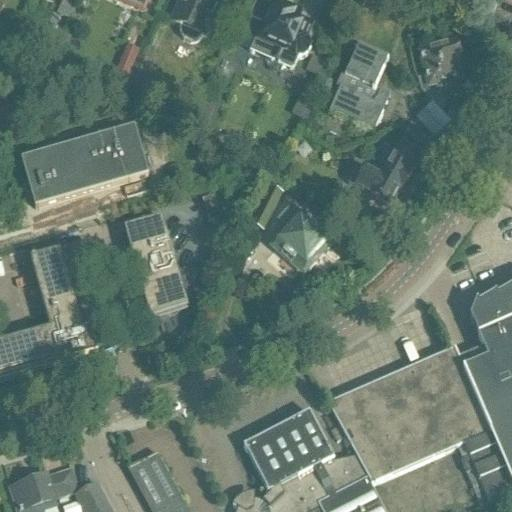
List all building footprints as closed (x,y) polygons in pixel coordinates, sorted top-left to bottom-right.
[(65,0),(58,17),(70,22),(79,0),(65,0)] [(181,30),(180,36),(184,43),(190,46),(197,44),(202,40),(204,41),(221,0),(183,0),(172,26),(181,30)] [(278,57),(282,58),(277,68),(294,74),(299,63),(300,64),(306,62),(310,52),(308,45),(304,44),(310,30),(298,24),(300,20),(273,9),(273,10),(257,3),(249,21),(261,27),(250,55),(256,58),(274,65),(278,57)] [(48,40),(44,50),(56,55),(60,46),(48,40)] [(425,78),(417,80),(420,92),(442,113),(450,105),(447,93),(464,88),(457,65),(461,64),(460,59),(463,57),(461,51),(457,49),(456,46),(451,47),(447,44),(442,46),(440,51),(419,56),(425,78)] [(127,48),(112,85),(125,89),(139,53),(127,48)] [(336,89),(340,91),(330,113),(375,133),(390,99),(374,93),(389,62),(359,48),(345,80),(341,78),(336,89)] [(138,58),(125,90),(138,95),(152,64),(138,58)] [(21,164),(29,189),(36,213),(149,180),(135,132),(21,164)] [(357,169),(348,186),(392,212),(415,171),(394,159),(388,169),(368,173),(367,175),(357,169)] [(232,228),(223,196),(202,201),(212,234),(232,228)] [(303,213),(272,248),(305,277),(334,244),(303,213)] [(125,233),(130,254),(150,322),(187,311),(162,222),(125,233)] [(31,263),(50,333),(0,347),(0,380),(71,360),(72,365),(98,358),(91,333),(84,335),(61,255),(31,263)] [(197,303),(215,298),(212,288),(195,293),(197,303)] [(511,293),(498,302),(496,299),(495,300),(479,310),(478,307),(476,308),(470,323),(488,364),(464,375),(455,354),(453,355),(491,439),(492,439),(511,484),(511,293)] [(461,465),(467,478),(475,474),(489,507),(511,497),(511,484),(492,439),(491,439),(453,355),(328,410),(356,461),(372,489),(457,452),(462,464),(461,465)] [(149,511),(383,511),(372,489),(356,461),(334,465),(333,464),(335,463),(310,416),(244,451),(269,498),(270,497),(271,499),(263,506),(260,504),(258,504),(254,503),(254,496),(248,497),(241,500),(237,502),(235,505),(232,509),(237,511),(187,511),(158,457),(129,475),(149,511)] [(48,481),(12,493),(17,511),(58,511),(59,511),(57,506),(58,506),(58,504),(74,499),(75,500),(79,498),(72,474),(48,481)] [(109,511),(97,488),(79,498),(75,500),(81,511),(109,511)]
